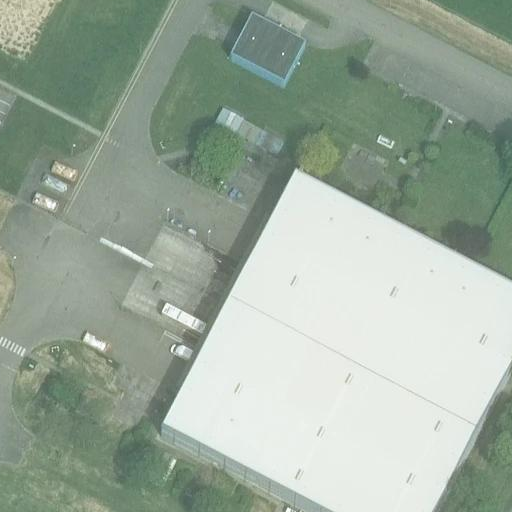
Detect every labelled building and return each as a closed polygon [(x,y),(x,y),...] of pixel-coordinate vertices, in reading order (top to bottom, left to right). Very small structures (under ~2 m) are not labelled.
[(232,64),(285,92),(306,52),(253,24),(232,64)] [(234,103),(226,120),(249,131),(257,115),(234,103)] [(292,149),(296,135),(269,127),(265,141),(292,149)] [(40,166),(38,191),(54,192),(55,167),(40,166)] [(160,438),(302,511),(442,511),(511,380),(511,297),(296,184),(173,421),(170,420),(160,438)] [(244,273),(248,262),(212,246),(207,257),(244,273)] [(150,466),(168,476),(176,460),(158,451),(150,466)]
